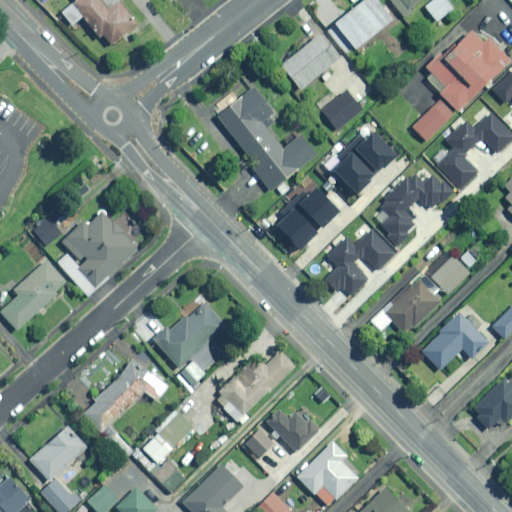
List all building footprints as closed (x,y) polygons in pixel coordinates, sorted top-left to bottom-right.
[(72,25),(83,17),(100,39),(104,36),(112,45),(136,25),(118,3),(110,10),(101,0),(78,0),(62,13),(72,25)] [(343,57),(344,59),(393,20),(376,0),(365,0),(324,33),(343,57)] [(390,0),(404,16),(423,0),(390,0)] [(454,9),(446,0),(434,0),(425,8),(437,23),(454,9)] [(510,62),(477,27),(443,59),(439,55),(425,67),(432,74),(427,79),(458,112),(510,62)] [(343,57),(324,33),(322,31),(280,65),(301,91),(342,58),(343,57)] [(273,115),(254,90),(218,118),(252,162),(249,164),(270,191),(316,156),(299,135),(282,149),(262,124),(273,115)] [(455,116),(441,101),(413,127),(428,143),(455,116)] [(398,159),(374,133),(332,173),(356,199),(379,178),(398,159)] [(492,169),(479,157),(451,187),(464,199),(492,169)] [(345,212),(317,184),(270,229),(298,258),(345,212)] [(397,217),(381,201),(350,233),(357,240),(348,250),(362,264),(355,271),(370,286),(397,258),(376,238),(397,217)] [(434,230),(417,212),(400,229),(417,247),(434,230)] [(136,247),(101,213),(88,226),(83,221),(62,242),(82,262),(77,268),(97,288),(136,247)] [(62,235),(48,219),(34,232),(48,247),(62,235)] [(469,274),(453,257),(432,279),(448,295),(469,274)] [(66,283),(48,262),(15,291),(20,296),(1,313),(17,331),(56,297),(54,294),(66,283)] [(440,303),(420,281),(385,313),(405,335),(440,303)] [(227,327),(203,301),(154,346),(179,373),(192,387),(204,376),(190,361),(227,327)] [(511,331),(511,307),(492,327),(504,339),(511,331)] [(489,344),(459,314),(421,352),(440,371),(461,351),(472,361),(489,344)] [(295,367),(281,352),(257,374),(248,365),(213,398),(224,408),(237,422),(295,367)] [(165,392),(137,361),(94,401),(97,403),(85,414),(102,432),(146,391),(156,401),(165,392)] [(511,418),(511,386),(505,379),(470,410),(488,430),(500,420),(504,425),(511,418)] [(290,421),(279,412),(266,425),(296,454),(320,429),(312,421),(307,426),(295,416),(290,421)] [(201,437),(179,414),(142,449),(157,465),(176,447),(183,454),(201,437)] [(87,447),(68,426),(30,461),(49,482),(87,447)] [(274,445),(260,431),(246,445),(260,459),(274,445)] [(332,443),(297,478),(315,496),(316,494),(328,506),(335,499),(336,501),(358,479),(341,462),(346,457),(332,443)] [(189,479),(170,459),(152,477),(170,496),(189,479)] [(0,511),(18,511),(32,499),(20,486),(16,489),(5,477),(0,481),(0,511)] [(67,511),(78,502),(57,480),(42,495),(57,511),(67,511)] [(106,511),(117,502),(103,487),(87,503),(96,511),(106,511)] [(119,511),(154,511),(157,509),(135,489),(116,509),(119,511)] [(408,511),(385,489),(362,511),(408,511)] [(291,511),(274,494),(257,510),(258,511),(291,511)]
